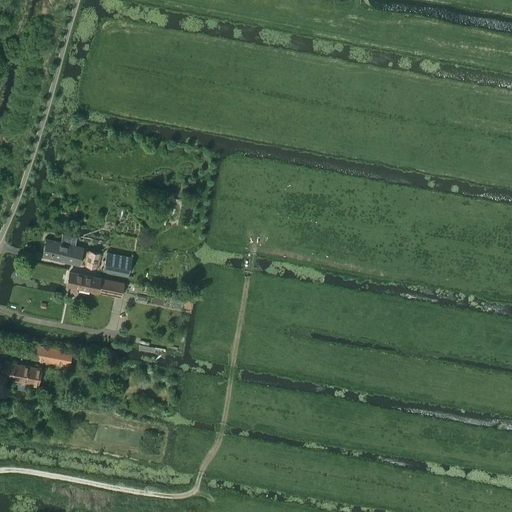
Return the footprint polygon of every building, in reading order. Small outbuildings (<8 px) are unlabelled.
[(75,245),(76,238),(62,234),(60,242),(46,238),(42,256),(79,265),(83,247),(75,245)] [(98,268),(101,253),(86,250),(83,265),(98,268)] [(128,275),(132,257),(106,252),(102,270),(128,275)] [(121,297),(124,283),(100,278),(69,271),(66,285),(71,286),(70,293),(75,294),(77,288),(97,292),(121,297)] [(69,366),(72,351),(34,344),(32,359),(69,366)] [(38,385),(41,368),(4,361),(1,378),(15,380),(14,388),(24,390),(26,382),(38,385)]
